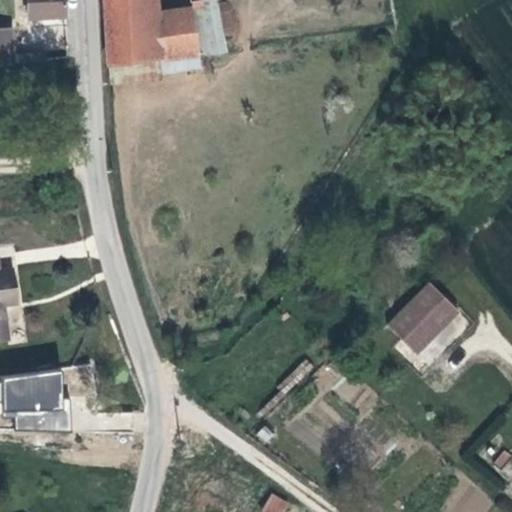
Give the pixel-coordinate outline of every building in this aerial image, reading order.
[(67,0),(28,0),(31,24),(69,21),(67,0)] [(162,15),(161,0),(106,0),(112,72),(200,60),(198,51),(208,49),(201,9),(162,15)] [(200,60),(230,56),(219,0),(198,0),(201,9),(208,49),(198,51),(200,60)] [(0,67),(19,66),(18,56),(15,33),(0,35),(0,67)] [(51,63),(48,52),(18,56),(19,66),(51,63)] [(0,252),(13,251),(8,218),(0,218),(0,252)] [(15,268),(13,251),(0,252),(0,305),(20,304),(20,300),(28,299),(24,267),(15,268)] [(28,299),(36,298),(32,266),(24,267),(28,299)] [(429,290),(411,305),(439,334),(454,321),(429,290)] [(0,338),(24,335),(20,304),(0,305),(0,338)] [(408,360),(439,334),(411,305),(382,329),(408,360)] [(90,411),(146,400),(118,331),(66,350),(90,411)] [(15,414),(15,429),(65,430),(66,374),(3,374),(2,414),(15,414)] [(511,461),(508,453),(495,459),(504,478),(511,474),(511,461)] [(283,511),(288,504),(272,494),(260,511),(283,511)]
